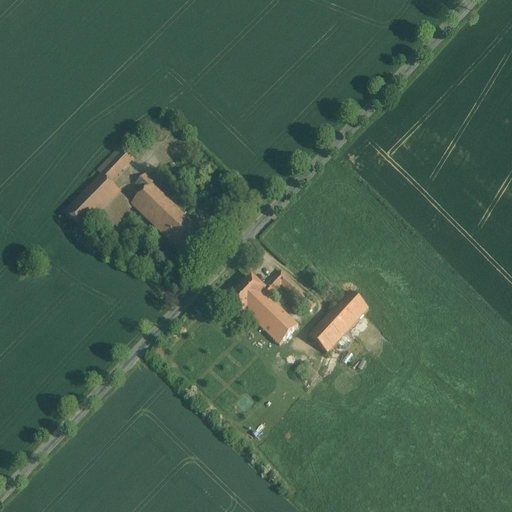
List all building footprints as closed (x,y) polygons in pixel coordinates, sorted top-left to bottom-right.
[(134,160),(121,147),(110,159),(123,171),(134,160)] [(123,171),(110,159),(97,172),(101,176),(102,176),(110,185),(123,171)] [(145,175),(136,185),(144,193),(152,185),(152,186),(154,184),(145,175)] [(101,176),(65,214),(83,232),(94,221),(100,215),(120,194),(110,185),(102,176),(101,176)] [(152,186),(152,185),(144,193),(132,206),(133,208),(165,239),(186,218),(184,217),(187,214),(185,212),(182,215),(152,186)] [(132,206),(120,194),(100,215),(113,228),(107,234),(103,238),(108,242),(133,217),(128,212),(133,208),(132,206)] [(113,228),(100,215),(94,221),(107,234),(113,228)] [(206,237),(186,218),(165,239),(185,258),(206,237)] [(281,273),(264,290),(265,291),(244,313),(280,347),(298,328),(269,299),(281,286),(309,313),(316,306),(281,273)] [(251,278),(228,302),(242,315),(244,313),(265,291),(264,290),(251,278)] [(350,293),(309,338),(328,356),(369,311),(350,293)] [(320,374),(307,362),(297,372),(310,385),(320,374)]
